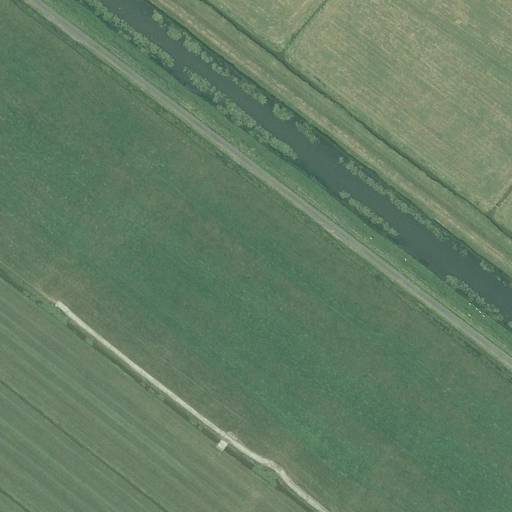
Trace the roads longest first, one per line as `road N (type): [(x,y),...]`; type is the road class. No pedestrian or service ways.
road 1 (track): [(227,437),(56,303)]
road 2 (track): [(323,511),(227,437),(218,450)]
